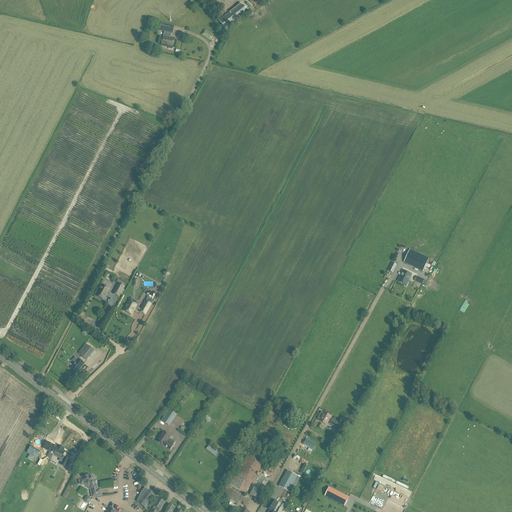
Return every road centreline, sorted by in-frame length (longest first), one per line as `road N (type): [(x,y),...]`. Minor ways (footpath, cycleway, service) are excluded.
road 1 (secondary): [(203,511),(0,354)]
road 2 (residential): [(260,511),(383,287)]
